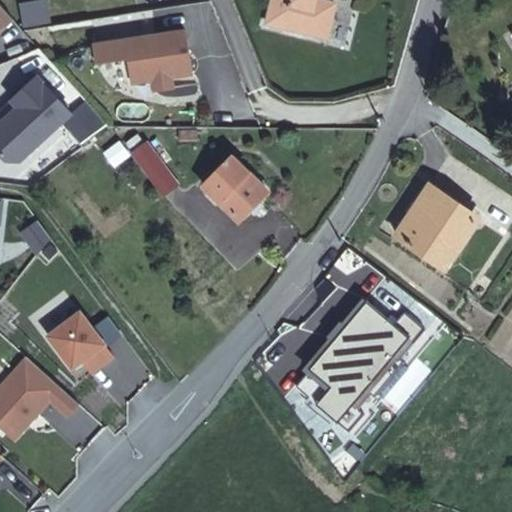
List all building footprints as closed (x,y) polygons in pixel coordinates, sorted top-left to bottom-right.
[(269,0),(266,14),(271,18),(283,37),(324,45),(329,10),(311,5),(312,0),(269,0)] [(0,6),(0,34),(14,22),(0,6)] [(184,33),(125,41),(130,84),(152,81),(169,78),(190,75),(184,33)] [(70,115),(37,77),(0,110),(0,156),(4,161),(18,162),(70,115)] [(169,78),(152,81),(153,92),(171,89),(169,78)] [(143,143),(129,153),(146,176),(160,165),(143,143)] [(231,160),(204,190),(242,220),(267,192),(231,160)] [(160,165),(146,176),(158,192),(172,181),(160,165)] [(477,218),(431,188),(397,236),(446,268),(477,218)] [(36,224),(20,236),(36,258),(49,242),(36,224)] [(79,310),(48,335),(72,366),(91,352),(100,364),(113,353),(79,310)] [(91,352),(82,359),(91,371),(100,364),(91,352)] [(77,406),(25,360),(0,387),(0,430),(13,442),(49,402),(66,418),(77,406)]
